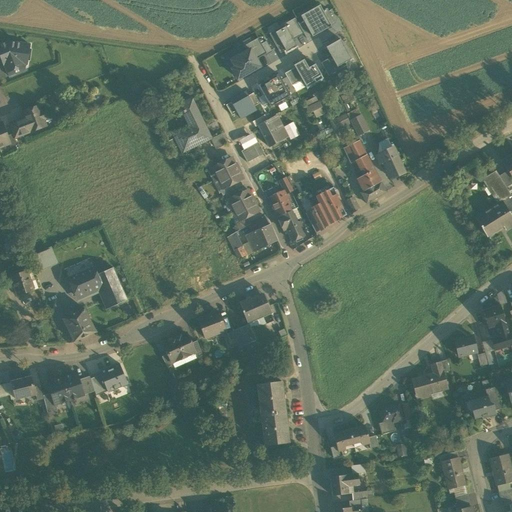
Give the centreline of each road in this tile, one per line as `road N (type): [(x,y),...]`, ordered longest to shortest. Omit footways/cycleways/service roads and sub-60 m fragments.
road 1 (residential): [(17,511),(317,472)]
road 2 (residential): [(0,363),(79,357),(169,324),(279,268)]
road 3 (residential): [(279,268),(511,125)]
road 4 (residential): [(310,425),(356,410),(511,271)]
road 5 (residential): [(213,101),(285,248),(279,268)]
road 6 (residential): [(279,268),(310,425)]
